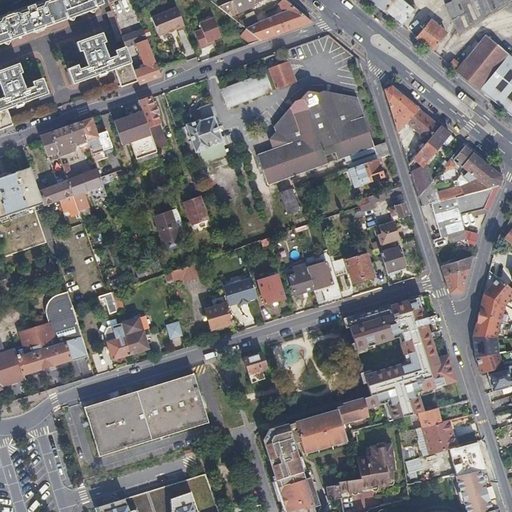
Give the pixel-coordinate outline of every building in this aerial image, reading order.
[(5,0),(0,3),(0,10),(20,0),(5,0)] [(102,4),(100,0),(64,0),(63,1),(61,0),(53,0),(46,3),(43,8),(36,10),(33,5),(27,7),(29,13),(21,16),(17,13),(2,19),(1,23),(0,23),(0,44),(96,8),(95,7),(102,4)] [(233,14),(263,0),(232,0),(224,4),(217,7),(235,21),(237,18),(233,14)] [(245,28),(260,40),(311,21),(284,0),(281,0),(277,6),(279,14),(249,27),(245,19),(237,22),(245,28)] [(368,0),(384,13),(395,0),(368,0)] [(395,0),(384,13),(401,26),(415,10),(403,0),(395,0)] [(476,0),(477,0),(486,18),(511,0),(452,0),(444,4),(452,20),(466,14),(463,6),(476,0)] [(452,20),(460,38),(467,30),(486,18),(477,0),(476,0),(463,6),(466,14),(452,20)] [(183,25),(175,7),(150,17),(158,36),(174,29),(183,25)] [(116,42),(123,39),(122,36),(112,11),(106,13),(116,42)] [(200,47),(201,48),(207,45),(206,42),(222,36),(214,16),(198,22),(201,28),(194,31),(200,47)] [(415,38),(432,51),(446,34),(429,20),(415,38)] [(240,35),(250,44),(260,40),(245,28),(240,35)] [(135,71),(138,80),(139,84),(161,76),(158,67),(141,29),(122,36),(123,39),(125,47),(126,48),(135,44),(144,67),(135,71)] [(113,69),(120,87),(138,80),(135,71),(126,48),(125,47),(114,51),(116,56),(108,59),(102,44),(105,42),(102,33),(76,43),(80,52),(83,51),(88,66),(79,70),(77,66),(67,69),(73,85),(97,76),(98,77),(105,75),(104,73),(113,69)] [(449,65),(479,90),(508,56),(484,36),(461,65),(453,59),(449,65)] [(285,49),(258,58),(264,72),(269,71),(276,89),(296,81),(285,49)] [(508,56),(479,90),(493,101),(511,116),(511,58),(508,56)] [(0,131),(12,127),(6,111),(14,108),(15,109),(22,106),(22,105),(47,94),(41,79),(32,83),(34,87),(25,90),(20,74),(21,74),(18,64),(0,71),(0,88),(4,99),(0,100),(0,131)] [(266,74),(262,75),(267,93),(273,90),(266,74)] [(267,93),(262,75),(221,91),(227,107),(267,93)] [(196,90),(193,82),(183,85),(186,94),(196,90)] [(186,94),(183,85),(167,91),(170,100),(186,94)] [(409,117),(417,107),(391,86),(384,90),(398,132),(406,122),(409,125),(413,120),(409,117)] [(281,129),(279,132),(292,176),(344,157),(348,169),(359,165),(377,158),(389,154),(386,143),(374,146),(356,96),(326,90),(320,92),(308,90),(301,98),(296,99),(279,121),(281,129)] [(150,97),(139,101),(142,111),(155,149),(167,144),(157,114),(158,113),(155,104),(153,104),(150,97)] [(212,160),(227,154),(210,104),(200,108),(203,115),(198,117),(198,119),(185,125),(196,152),(197,152),(199,160),(210,156),(212,160)] [(427,139),(439,126),(417,107),(409,117),(413,120),(409,125),(427,139)] [(142,111),(122,118),(130,142),(136,159),(156,152),(155,149),(142,111)] [(92,118),(81,122),(90,148),(92,154),(112,147),(106,131),(98,134),(92,118)] [(122,118),(113,121),(122,145),(130,142),(122,118)] [(90,148),(81,122),(74,124),(51,132),(60,157),(75,151),(77,146),(80,145),(82,151),(90,148)] [(432,181),(437,175),(425,164),(449,134),(439,126),(427,139),(417,152),(412,159),(418,168),(411,173),(418,197),(432,181)] [(60,157),(51,132),(39,137),(46,156),(49,155),(50,158),(54,157),(55,159),(60,157)] [(292,176),(279,132),(274,137),(278,148),(258,155),(268,185),(292,176)] [(502,178),(462,145),(453,157),(457,161),(456,162),(461,167),(462,166),(477,179),(454,191),(457,197),(497,188),(502,178)] [(412,147),(403,149),(408,164),(412,159),(417,152),(412,147)] [(384,176),(377,158),(359,165),(366,182),(384,176)] [(67,163),(63,165),(66,176),(79,210),(88,207),(83,193),(103,185),(98,170),(97,168),(72,177),(67,163)] [(115,163),(98,170),(103,185),(121,178),(115,163)] [(38,191),(29,168),(11,174),(9,172),(0,175),(0,248),(3,258),(47,241),(36,212),(35,208),(43,205),(38,191)] [(61,182),(38,191),(43,205),(44,208),(60,202),(64,214),(71,212),(71,215),(79,212),(79,210),(66,176),(60,178),(61,182)] [(432,203),(444,200),(432,181),(418,197),(419,199),(421,206),(432,203)] [(402,192),(399,185),(357,200),(359,204),(361,210),(371,207),(370,203),(379,199),(380,200),(402,192)] [(497,188),(457,197),(455,198),(460,215),(489,207),(497,188)] [(300,209),(293,189),(280,194),(288,214),(300,209)] [(511,216),(511,193),(495,232),(503,238),(509,229),(505,226),(511,216)] [(208,218),(200,196),(181,201),(189,225),(208,218)] [(460,215),(455,198),(444,200),(432,203),(442,238),(448,236),(464,232),(460,215)] [(397,214),(397,216),(398,218),(409,215),(405,202),(389,207),(392,215),(397,214)] [(185,235),(176,209),(153,217),(162,243),(185,235)] [(400,239),(393,220),(377,225),(380,233),(377,233),(381,245),(400,239)] [(220,242),(223,252),(240,246),(259,239),(267,237),(270,236),(271,235),(267,225),(220,242)] [(511,231),(509,229),(503,238),(511,244),(511,231)] [(467,240),(464,232),(448,236),(451,244),(467,240)] [(269,244),(267,237),(259,239),(262,246),(269,244)] [(400,247),(381,253),(387,272),(399,268),(406,266),(400,247)] [(471,258),(471,257),(469,250),(460,253),(462,259),(440,266),(444,277),(469,270),(471,258)] [(366,254),(356,257),(363,280),(374,276),(366,254)] [(363,280),(356,257),(345,260),(344,257),(331,261),(336,277),(349,273),(352,283),(363,280)] [(306,267),(313,288),(332,283),(324,262),(321,263),(320,260),(313,262),(314,265),(306,267)] [(306,267),(304,262),(292,267),(294,274),(287,276),(293,295),(313,288),(306,267)] [(197,277),(194,265),(163,272),(166,284),(197,277)] [(465,293),(469,270),(444,277),(449,293),(465,293)] [(490,271),(484,295),(491,286),(494,289),(501,281),(490,271)] [(284,298),(276,274),(258,280),(264,304),(284,298)] [(251,277),(222,286),(229,306),(239,302),(240,305),(248,302),(248,300),(257,297),(251,277)] [(491,286),(484,295),(505,306),(511,299),(511,290),(501,281),(494,289),(491,286)] [(116,290),(108,293),(115,312),(116,313),(123,311),(116,290)] [(49,313),(69,306),(64,293),(50,297),(47,299),(45,300),(43,303),(42,306),(42,308),(42,311),(43,316),(49,313)] [(115,312),(108,293),(95,297),(97,301),(103,299),(108,314),(115,312)] [(505,306),(484,295),(481,305),(485,306),(483,317),(508,323),(510,316),(503,314),(505,306)] [(347,319),(356,350),(399,338),(405,364),(363,376),(369,396),(364,397),(369,417),(371,423),(395,418),(411,414),(419,412),(424,411),(418,393),(457,381),(450,355),(438,358),(418,297),(347,319)] [(232,323),(227,305),(223,303),(211,307),(210,304),(203,306),(211,330),(232,323)] [(24,377),(86,355),(73,317),(71,311),(69,306),(49,313),(43,316),(46,325),(20,334),(24,345),(5,351),(0,338),(0,392),(3,392),(2,389),(25,381),(24,377)] [(476,326),(473,337),(479,337),(497,338),(499,328),(506,330),(508,323),(483,317),(480,328),(476,326)] [(124,337),(131,355),(148,349),(142,332),(137,319),(120,325),(124,337)] [(169,339),(182,336),(178,321),(165,325),(169,339)] [(101,331),(106,344),(124,337),(120,325),(101,331)] [(112,361),(131,355),(124,337),(106,344),(112,361)] [(473,337),(474,348),(478,347),(479,357),(485,356),(504,352),(503,345),(496,345),(497,338),(479,337),(473,337)] [(478,368),(480,375),(486,373),(490,372),(502,368),(500,362),(507,360),(504,352),(485,356),(479,357),(482,366),(478,368)] [(261,354),(244,360),(252,385),(265,381),(262,371),(266,369),(261,354)] [(511,365),(502,368),(490,372),(486,373),(491,393),(500,390),(511,386),(511,365)] [(193,373),(171,380),(188,429),(208,422),(193,373)] [(188,429),(171,380),(141,389),(157,438),(188,429)] [(511,386),(500,390),(502,395),(511,391),(511,386)] [(157,438),(141,389),(84,407),(98,455),(157,438)] [(354,405),(339,410),(343,425),(369,417),(364,397),(353,401),(352,401),(354,405)] [(439,424),(435,408),(424,411),(419,412),(423,428),(439,424)] [(343,425),(339,410),(297,425),(302,443),(306,455),(312,453),(308,441),(344,430),(343,425)] [(423,428),(419,412),(411,414),(415,430),(423,428)] [(395,418),(371,423),(350,429),(358,457),(363,477),(341,483),(341,486),(330,489),(333,502),(344,500),(342,492),(349,491),(349,492),(363,490),(363,488),(390,483),(405,481),(404,476),(402,465),(398,435),(395,418)] [(447,451),(456,448),(449,421),(439,424),(423,428),(415,430),(401,434),(404,447),(427,441),(432,456),(447,451)] [(297,425),(290,427),(296,445),(302,443),(297,425)] [(290,427),(279,431),(270,434),(268,437),(279,470),(293,511),(295,511),(296,510),(318,503),(310,477),(307,479),(296,445),(290,427)] [(348,441),(344,430),(308,441),(312,453),(348,441)] [(233,450),(228,433),(220,436),(225,452),(233,450)] [(268,437),(264,444),(266,448),(281,495),(286,511),(291,511),(293,511),(279,470),(268,437)] [(484,453),(481,441),(456,448),(447,451),(449,457),(456,456),(458,461),(484,453)] [(485,470),(489,469),(484,453),(458,461),(451,463),(448,464),(449,468),(452,467),(458,465),(460,471),(453,472),(449,474),(446,474),(445,473),(438,475),(439,479),(442,478),(456,475),(458,474),(458,475),(475,471),(475,472),(485,470)] [(456,475),(464,502),(466,502),(475,500),(474,497),(493,493),(485,470),(475,472),(475,471),(458,475),(458,474),(456,475)] [(312,477),(310,477),(318,503),(319,505),(322,504),(312,477)] [(499,511),(493,493),(474,497),(475,500),(466,502),(467,505),(479,503),(480,511),(499,511)] [(296,510),(296,511),(317,511),(316,506),(319,505),(318,503),(296,510)] [(467,505),(467,511),(480,511),(479,503),(467,505)]
